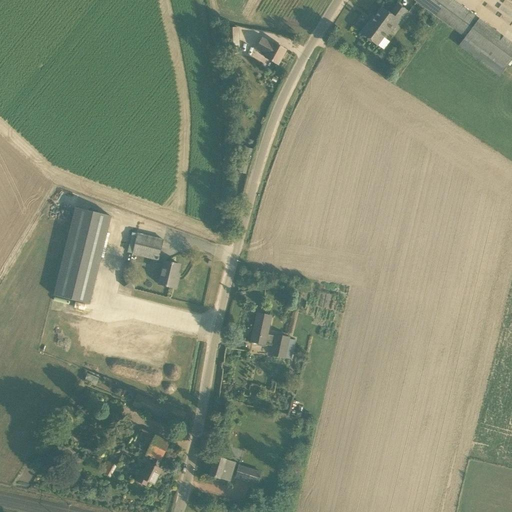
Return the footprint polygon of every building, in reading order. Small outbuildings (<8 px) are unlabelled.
[(414,0),(498,62),(506,68),(511,59),(511,44),(480,20),(452,0),(414,0)] [(399,22),(407,11),(398,4),(390,15),(382,8),(371,23),(369,22),(361,33),(377,45),(386,33),(390,35),(399,22)] [(239,53),(239,28),(226,28),(227,53),(239,53)] [(265,57),(278,64),(286,50),(273,43),(272,45),(263,39),(257,50),(266,56),(265,57)] [(88,304),(109,216),(74,208),(53,296),(88,304)] [(163,240),(137,234),(132,254),(158,260),(163,240)] [(176,289),(178,279),(176,279),(180,265),(164,261),(158,284),(176,289)] [(126,277),(122,276),(121,280),(125,281),(124,287),(134,290),(135,284),(130,278),(126,277)] [(7,284),(0,303),(0,327),(125,374),(140,332),(7,284)] [(267,335),(271,316),(257,313),(251,342),(264,345),(265,343),(272,344),(270,355),(285,358),(289,339),(289,338),(275,335),(275,337),(267,335)] [(94,385),(98,376),(87,372),(84,381),(94,385)] [(181,425),(186,413),(136,394),(132,406),(181,425)] [(157,467),(169,443),(154,436),(146,454),(155,458),(152,464),(148,463),(145,470),(140,468),(134,480),(145,485),(147,481),(154,484),(161,469),(157,467)] [(43,448),(51,452),(56,444),(48,440),(43,448)] [(229,481),(235,462),(215,456),(209,476),(220,479),(220,478),(229,481)] [(101,472),(110,477),(116,466),(107,461),(101,472)] [(256,470),(238,465),(235,478),(252,483),(256,470)]
